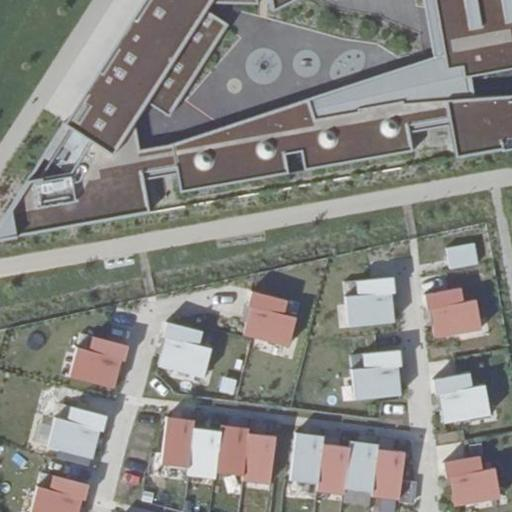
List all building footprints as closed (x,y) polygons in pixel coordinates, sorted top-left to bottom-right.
[(511,0),(145,0),(91,101),(101,107),(82,136),(63,123),(0,221),(0,240),(149,214),(142,175),(174,169),(178,193),(412,151),(407,126),(448,118),(456,160),(511,149),(511,97),(475,104),(314,124),(137,147),(133,122),(147,101),(168,115),(230,18),(209,5),(212,0),(273,0),(272,8),(297,0),(432,0),(444,71),(511,58),(511,0)] [(145,0),(141,0),(63,123),(82,136),(101,107),(91,101),(145,0)] [(470,77),(511,69),(511,58),(444,71),(432,0),(424,0),(437,72),(314,124),(475,104),(470,77)] [(476,244),(445,249),(449,271),(480,265),(476,244)] [(399,324),(394,277),(356,281),(358,297),(347,298),(350,329),(399,324)] [(463,290),(425,298),(435,343),(483,333),(476,303),(466,305),(463,290)] [(290,301),(253,291),(241,336),(288,349),(296,319),(286,316),(290,301)] [(206,335),(169,325),(157,370),(204,383),(212,353),(202,351),(206,335)] [(81,345),(71,381),(113,393),(127,342),(95,333),(91,347),(81,345)] [(406,398),(402,351),(363,355),(365,371),(355,372),(358,403),(406,398)] [(474,373),(436,381),(446,426),(494,416),(488,386),(477,389),(474,373)] [(60,415),(51,447),(96,459),(105,428),(95,425),(98,411),(71,404),(67,417),(60,415)] [(160,471),(272,485),(279,430),(167,415),(160,471)] [(412,447),(296,432),(289,488),(405,503),(412,447)] [(484,454),(447,463),(459,508),(506,496),(498,467),(488,469),(484,454)] [(40,484),(32,511),(81,511),(89,484),(51,475),(48,486),(40,484)]
